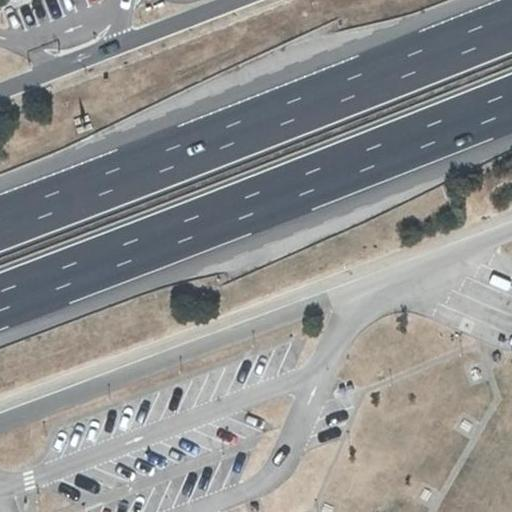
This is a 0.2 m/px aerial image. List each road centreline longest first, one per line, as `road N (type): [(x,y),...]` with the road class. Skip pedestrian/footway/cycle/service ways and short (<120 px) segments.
road 1 (motorway): [(511,20),(0,219)]
road 2 (motorway): [(0,295),(511,98)]
